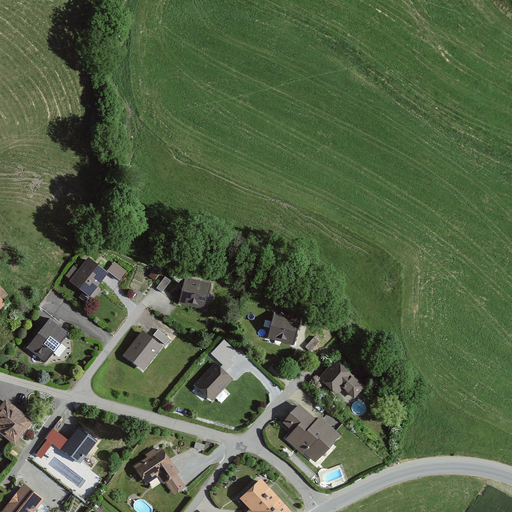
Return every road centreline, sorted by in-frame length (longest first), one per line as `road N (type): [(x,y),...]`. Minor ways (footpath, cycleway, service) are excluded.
road 1 (tertiary): [(321,511),(409,471),(475,467),(511,476)]
road 2 (residential): [(240,442),(69,395)]
road 3 (residential): [(240,442),(327,352),(348,352),(358,365)]
road 4 (residential): [(69,395),(154,295)]
